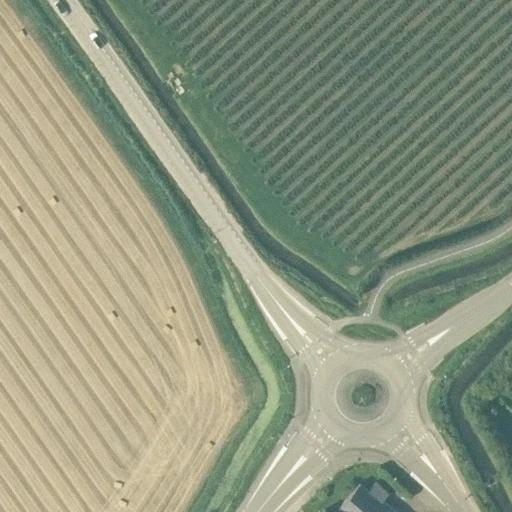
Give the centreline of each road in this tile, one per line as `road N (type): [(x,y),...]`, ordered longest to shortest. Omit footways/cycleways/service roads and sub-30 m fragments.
road 1 (tertiary): [(332,365),(253,273),(61,0)]
road 2 (tertiary): [(393,371),(511,284)]
